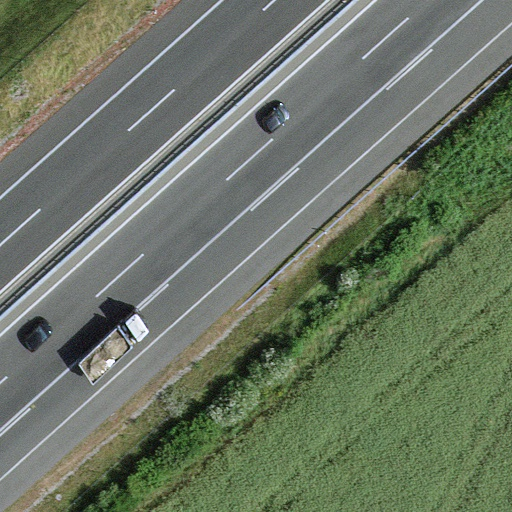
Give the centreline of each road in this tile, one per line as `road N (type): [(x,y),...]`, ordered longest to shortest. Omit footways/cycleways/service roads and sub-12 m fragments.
road 1 (motorway): [(0,381),(429,0)]
road 2 (motorway): [(277,0),(0,247)]
